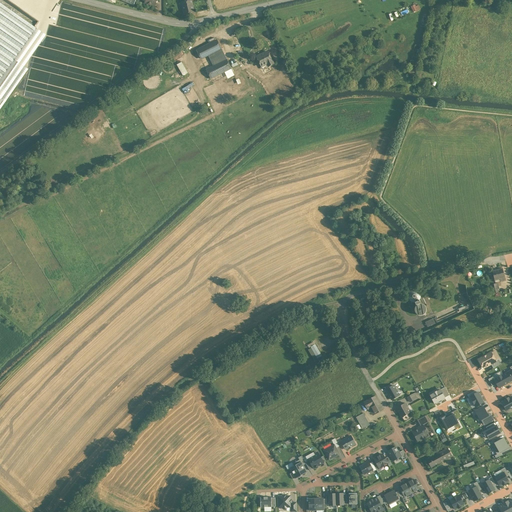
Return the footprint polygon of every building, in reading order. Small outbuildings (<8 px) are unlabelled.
[(0,0),(0,3),(34,27),(38,22),(7,0),(0,0)] [(189,0),(186,1),(181,2),(184,15),(195,12),(191,0),(189,0)] [(0,79),(36,28),(34,27),(0,3),(0,79)] [(217,40),(197,50),(201,59),(208,55),(221,49),(217,40)] [(221,49),(208,55),(214,66),(227,60),(221,49)] [(268,52),(257,57),(259,62),(262,67),(267,64),(269,66),(274,64),(268,52)] [(214,66),(207,70),(211,78),(220,74),(231,68),(227,60),(214,66)] [(182,62),(177,65),(183,75),(188,73),(182,62)] [(232,71),(231,68),(220,74),(222,77),(232,71)] [(155,129),(149,132),(151,137),(157,134),(155,129)] [(503,269),(492,271),(495,280),(500,279),(505,278),(503,269)] [(420,297),(420,296),(420,295),(420,294),(419,293),(418,292),(417,291),(416,291),(414,291),(413,291),(412,291),(411,292),(410,292),(410,293),(409,294),(409,295),(409,297),(409,298),(409,299),(410,300),(410,301),(411,301),(412,302),(413,302),(414,302),(415,302),(416,302),(417,302),(417,301),(418,301),(419,301),(419,300),(420,299),(420,297)] [(416,302),(415,302),(416,306),(417,305),(418,304),(419,304),(420,304),(421,304),(423,304),(424,305),(426,304),(423,297),(422,296),(420,297),(420,299),(419,300),(419,301),(418,301),(417,301),(417,302),(416,302)] [(413,302),(412,302),(411,301),(410,301),(410,300),(408,301),(412,312),(415,311),(415,310),(415,309),(415,308),(415,307),(416,306),(415,302),(414,302),(413,302)] [(426,312),(426,310),(426,307),(425,306),(424,305),(423,304),(421,304),(420,304),(419,304),(418,304),(417,305),(416,306),(415,307),(415,308),(415,309),(415,310),(415,311),(415,312),(416,313),(416,314),(418,315),(421,316),(423,315),(425,314),(426,312)] [(432,319),(425,322),(427,327),(435,324),(432,319)] [(322,356),(315,344),(311,347),(311,348),(308,350),(312,356),(314,360),(322,356)] [(487,355),(479,360),(483,368),(491,364),(496,361),(491,353),(490,353),(486,355),(487,355)] [(496,361),(491,364),(493,368),(501,364),(499,359),(496,361)] [(310,366),(306,368),(309,372),(319,366),(317,362),(311,365),(312,366),(311,366),(310,366)] [(511,370),(503,375),(508,383),(511,380),(511,370)] [(494,379),(494,380),(497,384),(499,388),(508,383),(503,375),(494,379)] [(493,377),(488,379),(492,386),(497,384),(494,380),(494,379),(493,377)] [(393,385),(386,390),(392,400),(399,395),(393,385)] [(440,389),(430,395),(435,404),(445,398),(445,397),(449,395),(445,387),(440,390),(440,389)] [(476,393),(470,397),(475,407),(484,402),(478,392),(476,393)] [(382,410),(375,396),(368,400),(372,407),(373,409),(375,413),(382,410)] [(506,400),(502,402),(507,410),(511,407),(511,396),(508,399),(508,398),(505,400),(506,400)] [(405,403),(396,408),(402,417),(408,414),(411,412),(407,406),(405,403)] [(454,414),(457,420),(462,417),(457,409),(452,412),(453,414),(454,414)] [(488,415),(485,410),(477,414),(480,420),(482,419),(484,425),(493,420),(490,414),(488,415)] [(367,421),(363,414),(357,417),(361,425),(367,421)] [(445,416),(441,418),(447,429),(454,425),(459,423),(457,420),(454,414),(453,414),(447,418),(445,416)] [(501,433),(496,425),(495,426),(487,430),(483,432),(485,437),(488,436),(489,439),(501,433)] [(418,429),(413,432),(418,441),(421,439),(421,440),(425,438),(424,435),(427,433),(428,433),(424,426),(421,427),(421,426),(420,426),(417,427),(418,429)] [(351,435),(340,440),(345,450),(348,448),(349,450),(353,447),(352,446),(356,444),(351,435)] [(492,445),(497,454),(501,452),(509,448),(503,438),(496,442),(492,445)] [(329,460),(339,454),(336,448),(334,445),(324,450),(329,460)] [(396,447),(388,451),(393,461),(401,456),(399,452),(396,447)] [(403,450),(399,452),(401,456),(403,460),(407,458),(403,450)] [(449,450),(443,454),(446,459),(452,456),(449,450)] [(318,467),(318,466),(323,463),(318,452),(314,454),(313,453),(310,454),(310,456),(306,458),(309,464),(311,463),(313,469),(316,467),(316,468),(318,467)] [(441,452),(427,459),(431,467),(446,459),(443,454),(441,452)] [(383,454),(374,459),(379,468),(388,464),(385,458),(383,454)] [(289,467),(295,478),(307,471),(303,464),(301,460),(294,464),(289,467)] [(363,464),(360,467),(364,474),(373,470),(370,463),(368,461),(363,463),(363,464)] [(502,473),(504,472),(506,477),(509,475),(507,471),(505,468),(501,470),(502,473)] [(502,473),(495,477),(500,486),(503,484),(503,485),(506,484),(506,483),(509,481),(506,477),(504,472),(502,473)] [(407,483),(412,492),(419,489),(417,486),(413,479),(407,483)] [(489,479),(482,483),(487,494),(495,490),(493,486),(489,479)] [(403,493),(405,497),(412,492),(407,483),(399,487),(403,493)] [(476,487),(468,491),(474,501),(482,497),(479,491),(476,487)] [(389,504),(389,505),(399,499),(399,498),(396,493),(394,490),(384,495),(385,497),(389,504)] [(329,506),(337,506),(336,493),(329,493),(329,506)] [(344,493),(336,493),(337,506),(344,506),(344,493)] [(357,504),(357,493),(349,493),(349,494),(349,500),(349,504),(357,504)] [(377,498),(381,505),(384,503),(382,498),(380,495),(376,497),(377,498)] [(453,499),(450,500),(455,509),(458,507),(459,508),(461,507),(460,506),(464,504),(459,495),(456,497),(455,497),(453,498),(453,499)] [(286,509),(287,508),(287,507),(291,507),(291,509),(293,509),(293,502),(291,502),(291,500),(290,500),(290,496),(278,496),(279,507),(283,507),(283,508),(284,509),(286,509)] [(271,507),(272,507),(271,498),(271,497),(268,497),(264,497),(264,498),(260,498),(261,507),(264,507),(271,507)] [(380,509),(382,508),(381,505),(377,498),(367,503),(372,511),(374,511),(375,511),(380,509)] [(503,504),(499,507),(501,511),(511,511),(511,499),(508,502),(508,501),(503,504)]
